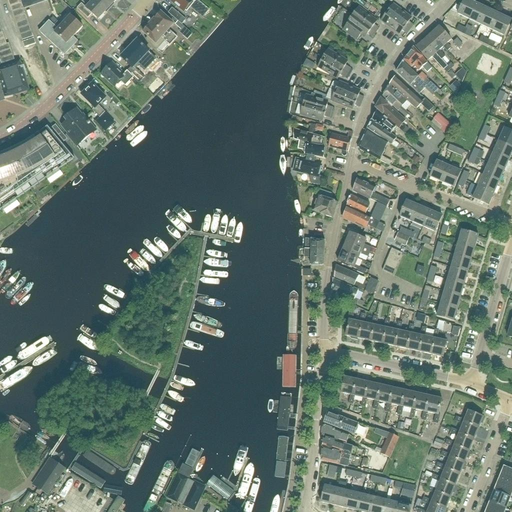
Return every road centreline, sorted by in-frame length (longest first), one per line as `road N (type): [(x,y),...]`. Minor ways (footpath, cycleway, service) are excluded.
road 1 (residential): [(0,139),(86,68),(147,0)]
road 2 (residential): [(332,357),(323,292),(350,163)]
road 3 (residential): [(350,163),(387,67),(450,0)]
road 4 (residential): [(511,225),(350,163)]
road 5 (residential): [(303,511),(322,371),(332,357)]
road 6 (residential): [(332,357),(471,385)]
